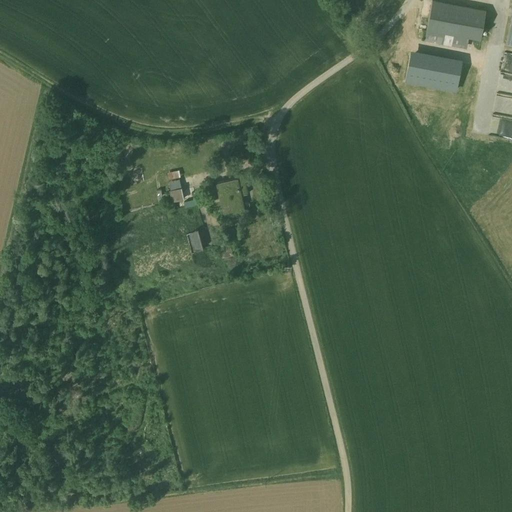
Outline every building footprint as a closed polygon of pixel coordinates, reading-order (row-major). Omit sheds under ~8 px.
[(486,10),(433,0),(427,29),(469,36),(481,39),(486,10)] [(469,36),(427,29),(425,39),(467,47),(469,36)] [(511,55),(505,54),(502,72),(501,72),(497,93),(507,94),(508,88),(510,94),(511,93),(511,55)] [(170,178),(182,176),(181,169),(169,171),(170,178)] [(236,177),(218,182),(222,198),(226,217),(245,212),(241,195),(248,193),(243,173),(236,174),(236,177)] [(174,201),(187,199),(183,178),(171,181),(174,201)] [(198,228),(188,231),(193,251),(204,248),(198,228)] [(230,243),(220,246),(223,257),(234,254),(230,243)]
